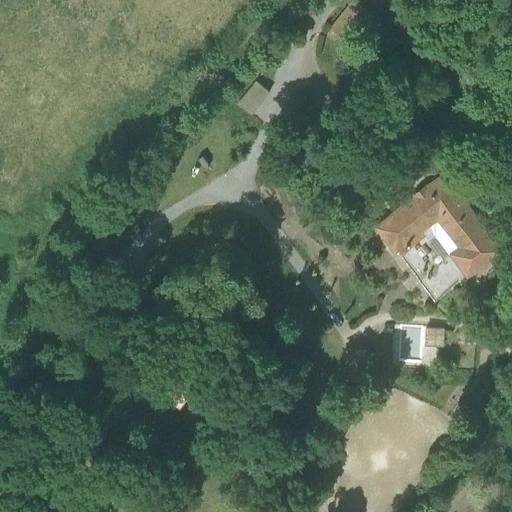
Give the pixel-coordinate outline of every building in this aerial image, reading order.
[(357,0),(353,0),(351,3),(335,23),(332,28),(347,40),(371,11),(357,0)] [(377,194),(389,212),(375,223),(396,251),(400,248),(403,253),(436,297),(466,275),(467,277),(503,250),(444,171),(410,196),(397,179),(377,194)] [(511,319),(501,320),(502,335),(511,335),(511,319)] [(181,409),(215,362),(187,342),(153,389),(181,409)] [(346,382),(369,382),(370,348),(346,347),(346,382)] [(468,408),(458,401),(454,408),(463,415),(468,408)]
